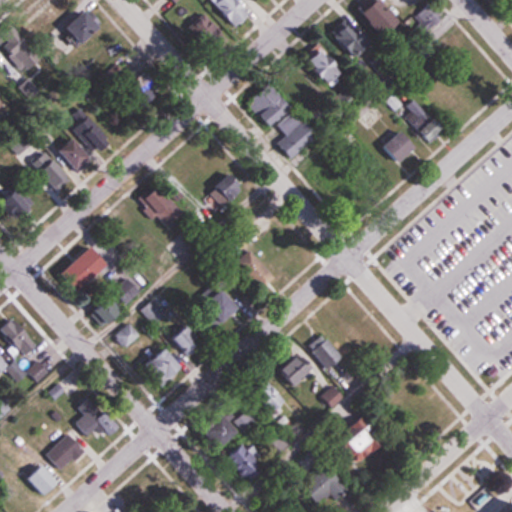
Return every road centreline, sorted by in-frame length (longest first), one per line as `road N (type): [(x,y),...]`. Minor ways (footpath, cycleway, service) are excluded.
road 1 (residential): [(64,511),(511,109)]
road 2 (residential): [(511,447),(118,0)]
road 3 (residential): [(311,0),(0,282)]
road 4 (residential): [(226,511),(0,258)]
road 5 (residential): [(383,511),(511,396)]
